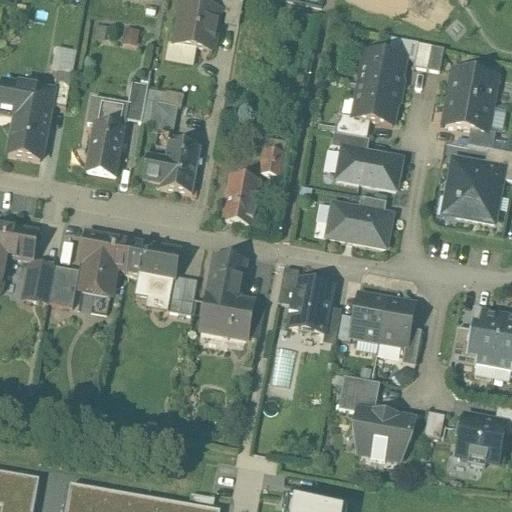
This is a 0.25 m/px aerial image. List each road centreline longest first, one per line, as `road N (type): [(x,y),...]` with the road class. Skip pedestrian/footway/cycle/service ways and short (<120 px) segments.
road 1 (residential): [(424,81),(416,133),(426,159),(406,275)]
road 2 (residential): [(0,185),(167,218)]
road 3 (residential): [(444,282),(424,408)]
road 4 (residential): [(406,275),(282,252)]
